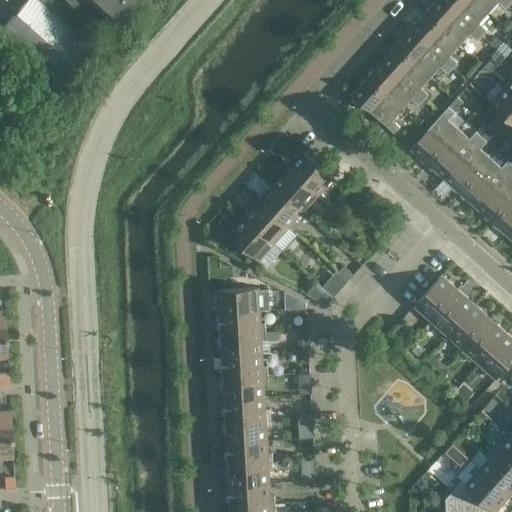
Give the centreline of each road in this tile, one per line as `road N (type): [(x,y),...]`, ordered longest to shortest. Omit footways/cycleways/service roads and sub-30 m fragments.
road 1 (residential): [(353,511),(351,324),(446,224)]
road 2 (unclassified): [(59,511),(46,284),(33,248),(0,207)]
road 3 (residential): [(446,224),(317,103),(403,0)]
